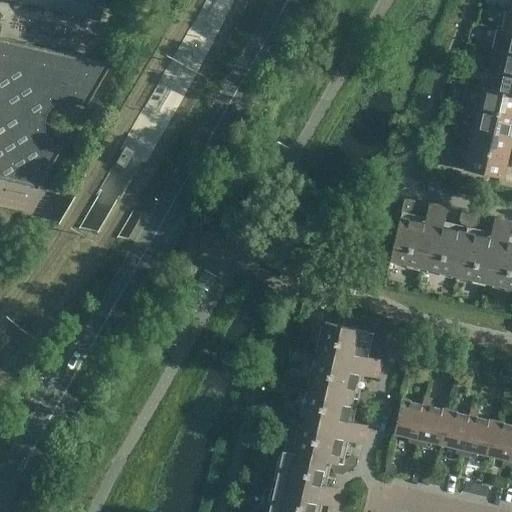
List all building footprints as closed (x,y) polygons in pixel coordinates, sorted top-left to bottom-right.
[(17,0),(101,19),(105,0),(17,0)] [(0,178),(38,187),(38,188),(39,189),(63,147),(62,146),(59,152),(56,151),(50,147),(45,141),(41,134),(39,126),(40,118),(43,110),(47,104),(53,99),(61,95),(68,94),(76,94),(84,97),(89,101),(85,107),(86,108),(119,52),(118,52),(111,63),(0,37),(0,35),(2,26),(3,26),(3,25),(0,24),(0,178)] [(511,53),(511,32),(509,32),(505,48),(499,47),(498,50),(511,53)] [(511,74),(511,53),(498,50),(497,54),(504,55),(500,72),(511,74)] [(511,74),(500,72),(495,91),(495,92),(511,96),(511,74)] [(511,115),(511,96),(495,92),(495,91),(484,88),(484,86),(478,84),(477,88),(483,90),(479,105),(473,104),(473,107),(511,115)] [(511,137),(511,115),(473,107),(472,111),(478,112),(474,128),(511,137)] [(508,157),(511,140),(511,137),(474,128),(470,145),(464,143),(463,146),(508,157)] [(503,178),(508,157),(463,146),(462,150),(469,152),(465,169),(503,178)] [(391,260),(456,275),(468,227),(471,214),(461,212),(460,220),(463,226),(444,221),(447,207),(429,203),(426,217),(407,213),(412,209),(414,201),(404,198),(401,211),(391,260)] [(456,275),(511,288),(511,236),(510,236),(511,225),(511,222),(495,218),(492,232),(472,228),(478,224),(480,216),(471,214),(468,227),(456,275)] [(326,321),(310,387),(358,399),(371,401),(373,392),(365,390),(359,394),(364,375),(378,378),(382,360),(368,357),(373,337),(376,343),(384,345),(388,327),(385,321),(341,311),(338,324),(326,321)] [(458,379),(456,389),(464,391),(466,381),(458,379)] [(310,387),(295,452),(295,453),(354,467),(356,465),(358,458),(350,456),(344,460),(349,440),(363,443),(367,425),(353,422),(358,403),(361,409),(369,411),(371,401),(358,399),(310,387)] [(416,444),(427,398),(423,397),(422,404),(402,399),(394,432),(409,436),(414,444),(416,444)] [(441,444),(449,410),(430,406),(431,399),(427,398),(416,444),(419,445),(427,440),(441,444)] [(463,455),(474,409),(470,408),(469,414),(449,410),(441,444),(456,447),(461,455),(463,455)] [(488,454),(496,421),(476,416),(478,410),(474,409),(463,455),(466,456),(474,451),(488,454)] [(510,466),(511,457),(511,424),(496,421),(488,454),(503,458),(507,465),(510,466)] [(283,449),(268,511),(319,511),(322,503),(336,506),(340,488),(326,485),(330,466),(334,472),(342,474),(354,467),(295,453),(295,452),(283,449)] [(394,464),(387,463),(384,473),(394,475),(396,468),(394,464)] [(432,484),(434,474),(427,472),(424,475),(422,482),(432,484)] [(441,475),(434,474),(432,484),(441,486),(443,479),(441,475)] [(478,495),(481,484),(474,483),(470,485),(468,492),(478,495)] [(488,486),(481,484),(478,495),(488,497),(490,490),(488,486)]
